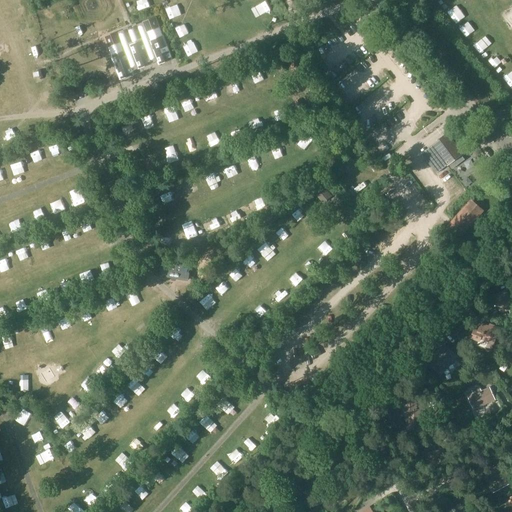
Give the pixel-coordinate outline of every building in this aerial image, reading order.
[(125,51),(133,71),(157,61),(150,42),(151,41),(163,36),(164,36),(156,16),(104,37),(111,56),(112,56),(125,51)] [(150,42),(157,61),(159,65),(173,59),(164,36),(163,36),(151,41),(150,42)] [(112,56),(111,56),(120,80),(134,74),(133,71),(125,51),(112,56)] [(307,97),(314,105),(320,100),(313,92),(307,97)] [(294,103),(301,111),(307,107),(301,98),(294,103)] [(432,145),(438,152),(448,165),(464,152),(462,150),(460,151),(447,134),(432,145)] [(336,174),(354,162),(349,155),(331,167),(336,174)] [(472,200),(450,226),(461,235),(483,209),(472,200)] [(189,281),(190,273),(189,273),(190,265),(165,261),(163,277),(189,281)] [(510,313),(511,312),(511,298),(508,290),(493,296),(501,314),(509,310),(510,313)] [(481,323),(479,330),(475,328),(471,339),(480,342),(481,340),(495,345),(500,331),(481,323)] [(455,340),(442,352),(457,368),(470,357),(455,340)] [(474,410),(496,401),(490,387),(482,391),(480,387),(472,390),(474,394),(468,396),(474,410)] [(407,430),(422,429),(421,408),(417,409),(417,400),(401,401),(402,412),(405,411),(405,421),(406,421),(407,430)] [(435,446),(427,442),(421,457),(439,465),(446,450),(436,445),(435,446)] [(501,476),(496,466),(482,473),(492,493),(509,484),(504,474),(501,476)] [(449,511),(467,511),(455,498),(445,508),(449,511)]
